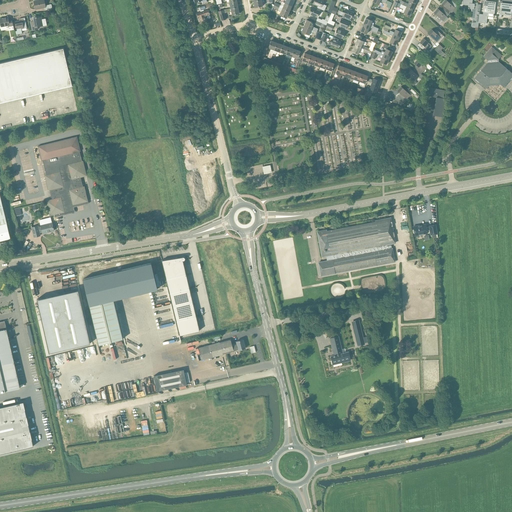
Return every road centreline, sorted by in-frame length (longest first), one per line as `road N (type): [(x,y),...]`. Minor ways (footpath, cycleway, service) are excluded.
road 1 (primary): [(0,506),(232,472)]
road 2 (tertiary): [(284,216),(511,175)]
road 3 (tertiary): [(0,266),(206,230)]
road 4 (tertiary): [(235,197),(193,37)]
road 5 (primary): [(511,421),(350,455)]
road 6 (tertiary): [(287,413),(250,256)]
